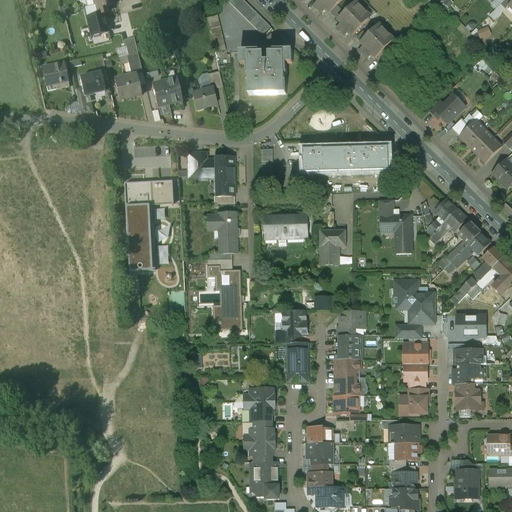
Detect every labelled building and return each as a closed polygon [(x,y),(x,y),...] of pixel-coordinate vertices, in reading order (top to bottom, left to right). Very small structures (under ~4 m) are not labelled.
[(92,0),(94,7),(96,16),(103,14),(108,13),(107,7),(114,5),(112,0),(92,0)] [(271,28),(242,0),(232,0),(229,3),(263,36),(271,28)] [(317,0),(319,2),(315,5),(314,6),(315,6),(314,7),(316,10),(317,9),(322,14),(323,13),(326,10),(330,13),(343,0),(317,0)] [(511,0),(506,0),(501,6),(505,11),(508,8),(508,7),(511,3),(511,0)] [(354,5),(338,21),(341,25),(338,28),(337,29),(336,30),(339,32),(340,31),(345,37),(346,36),(349,33),(353,36),(369,20),(365,17),(367,14),(360,7),(358,9),(354,5)] [(94,7),(84,9),(87,18),(96,16),(94,7)] [(87,18),(89,28),(90,28),(92,37),(107,33),(104,21),(105,21),(103,14),(96,16),(87,18)] [(227,51),(218,17),(207,20),(216,54),(227,51)] [(483,40),(493,35),(490,27),(479,32),(483,40)] [(377,28),(361,44),(364,47),(361,51),(360,51),(360,52),(359,53),(362,55),(363,54),(368,59),(369,59),(368,59),(372,55),(376,59),(392,43),(388,40),(390,37),(382,30),(380,32),(377,28)] [(138,54),(134,39),(124,41),(128,57),(130,56),(138,54)] [(270,60),(264,60),(264,55),(260,55),(260,52),(241,53),(241,66),(247,65),(248,76),(249,76),(250,84),(248,84),(249,97),(287,96),(287,83),(286,83),(285,75),(287,75),(287,65),(293,65),(293,52),(274,52),(274,54),(270,55),(270,60)] [(138,54),(130,56),(134,73),(142,71),(138,54)] [(480,73),(488,65),(485,61),(476,69),(480,73)] [(63,64),(42,69),(46,88),(60,84),(61,90),(69,88),(63,64)] [(100,73),(79,78),(82,89),(84,97),(104,93),(100,73)] [(220,73),(213,75),(216,90),(224,88),(220,73)] [(136,75),(114,80),(119,102),(120,101),(119,96),(127,94),(127,97),(139,94),(139,97),(141,96),(136,75)] [(176,80),(163,83),(169,106),(181,103),(176,80)] [(163,83),(152,86),(157,109),(169,106),(163,83)] [(82,89),(75,91),(78,104),(79,106),(86,105),(84,97),(82,89)] [(214,90),(192,95),(196,111),(218,106),(214,90)] [(444,106),(436,114),(437,115),(447,125),(465,108),(453,95),(452,96),(454,97),(444,106)] [(440,102),(430,112),(435,118),(437,115),(436,114),(444,106),(440,102)] [(78,104),(67,106),(66,113),(81,115),(79,106),(78,104)] [(462,120),(452,130),(456,134),(466,124),(462,120)] [(460,138),(459,139),(464,144),(465,143),(469,147),(485,131),(476,122),(470,128),(460,138)] [(466,124),(456,134),(460,138),(470,128),(466,124)] [(485,131),(469,147),(472,151),(476,156),(493,140),(485,131)] [(493,140),(476,156),(477,156),(481,159),(480,160),(485,165),(502,149),(493,140)] [(390,148),(303,151),(303,167),(303,175),(391,173),(390,148)] [(273,151),(261,151),(261,163),(273,163),(273,151)] [(214,162),(207,162),(206,155),(188,155),(188,180),(217,180),(217,198),(235,198),(234,159),(214,159),(214,162)] [(511,166),(506,161),(492,175),(493,175),(493,174),(501,182),(500,183),(501,183),(508,190),(507,190),(508,190),(511,186),(511,166)] [(274,191),(273,163),(261,163),(262,191),(274,191)] [(303,167),(292,167),(292,190),(304,190),(303,175),(303,167)] [(171,185),(136,187),(136,184),(124,185),(128,273),(152,272),(148,206),(173,205),(172,182),(171,182),(171,185)] [(332,195),(314,196),(314,208),(332,208),(332,195)] [(235,198),(217,198),(214,198),(215,206),(235,205),(235,198)] [(393,201),(380,202),(380,230),(381,230),(382,230),(381,230),(380,218),(380,212),(393,211),(393,201)] [(447,202),(436,213),(439,216),(446,223),(457,211),(447,202)] [(426,203),(421,207),(423,217),(430,216),(429,213),(426,204),(427,204),(426,203)] [(442,226),(429,240),(435,246),(452,229),(455,233),(467,221),(457,211),(457,212),(457,211),(446,223),(442,226)] [(238,214),(218,214),(218,216),(208,216),(208,230),(221,229),(222,239),(219,239),(219,255),(219,256),(232,255),(239,255),(238,214)] [(308,215),(264,216),(265,240),(308,239),(308,215)] [(446,223),(439,216),(437,221),(442,226),(446,223)] [(394,218),(380,218),(381,230),(399,229),(400,245),(396,245),(397,255),(411,255),(411,218),(394,218)] [(437,221),(425,233),(426,242),(429,240),(442,226),(437,221)] [(470,224),(459,236),(465,242),(469,246),(481,235),(470,224)] [(346,232),(320,232),(320,248),(339,248),(346,248),(346,232)] [(490,245),(481,235),(469,246),(472,250),(479,256),(490,245)] [(465,242),(447,260),(451,264),(469,246),(465,242)] [(469,246),(451,264),(456,269),(471,255),(469,253),(472,250),(469,246)] [(339,248),(320,248),(320,267),(339,267),(339,248)] [(494,248),(482,259),(489,266),(493,269),(504,258),(494,248)] [(511,283),(511,265),(504,258),(493,269),(497,273),(502,279),(509,286),(510,285),(511,283)] [(209,262),(208,262),(208,268),(220,268),(220,273),(232,272),(233,272),(232,261),(209,262)] [(485,269),(484,267),(475,276),(478,280),(480,282),(484,279),(493,269),(489,266),(485,269)] [(232,272),(220,273),(220,268),(208,268),(208,279),(216,279),(216,292),(197,292),(198,309),(213,308),(214,332),(243,331),(243,320),(242,312),(242,304),(241,305),(240,298),(241,298),(241,272),(233,272),(232,272)] [(493,269),(484,279),(489,284),(494,278),(493,277),(497,273),(493,269)] [(471,279),(450,301),(456,306),(468,294),(477,285),(474,282),(472,279),(471,279)] [(480,282),(477,285),(482,290),(489,284),(484,279),(480,282)] [(502,279),(493,288),(501,296),(511,287),(510,285),(509,286),(502,279)] [(434,295),(418,295),(418,291),(419,291),(419,282),(395,282),(395,291),(395,298),(392,298),(392,306),(411,306),(411,317),(410,317),(410,325),(418,325),(420,323),(421,323),(422,323),(424,323),(425,323),(427,323),(428,322),(429,321),(430,319),(434,320),(434,295)] [(482,290),(477,285),(468,294),(473,300),(482,290)] [(186,309),(185,291),(170,292),(171,310),(186,309)] [(337,311),(336,296),(316,297),(317,312),(337,311)] [(501,315),(498,312),(492,318),(494,327),(498,325),(504,327),(507,317),(501,315)] [(306,325),(306,313),(284,314),(284,324),(284,335),(284,338),(297,338),(306,337),(306,336),(307,336),(307,325),(306,325)] [(364,313),(341,313),(341,329),(338,329),(338,337),(354,337),(354,330),(359,330),(359,325),(364,325),(364,313)] [(284,314),(275,314),(275,315),(276,315),(276,324),(284,324),(284,314)] [(473,314),(456,314),(457,338),(473,338),(473,314)] [(489,314),(473,314),(473,338),(489,337),(489,314)] [(421,340),(421,328),(397,328),(397,340),(409,340),(421,340)] [(284,335),(277,335),(277,345),(284,345),(288,345),(297,345),(297,338),(284,338),(284,335)] [(354,337),(338,337),(338,344),(335,344),(335,350),(338,350),(339,356),(336,356),(336,362),(360,362),(363,361),(363,337),(355,337),(354,337)] [(421,340),(409,340),(409,346),(427,346),(427,348),(427,340),(421,340)] [(427,346),(409,346),(409,356),(405,356),(405,366),(427,366),(427,360),(430,360),(430,352),(427,352),(427,348),(427,346)] [(308,351),(288,351),(289,375),(293,375),(303,375),(308,375),(308,351)] [(463,352),(457,352),(457,366),(479,365),(479,366),(486,366),(486,358),(482,358),(482,351),(472,352),(463,352)] [(360,362),(336,362),(336,374),(342,374),(343,380),(356,380),(356,374),(361,374),(360,362)] [(479,365),(457,366),(457,377),(457,380),(473,380),(482,380),(482,371),(479,371),(479,366),(479,365)] [(427,366),(405,366),(405,371),(401,375),(405,378),(405,383),(409,383),(425,383),(427,383),(427,366)] [(473,380),(457,380),(457,377),(453,377),(454,386),(458,386),(474,386),(474,385),(473,380)] [(356,380),(343,380),(343,386),(336,386),(336,398),(359,398),(361,397),(361,385),(356,386),(356,380)] [(474,386),(458,386),(458,394),(474,394),(474,386)] [(254,390),(250,390),(250,397),(244,397),(244,404),(276,404),(276,397),(274,397),(274,390),(254,390)] [(428,398),(427,390),(426,390),(410,390),(410,398),(428,398)] [(458,394),(457,394),(457,406),(458,406),(458,411),(471,411),(473,413),(476,413),(477,411),(478,411),(478,404),(481,405),(481,394),(474,394),(458,394)] [(359,398),(336,398),(336,417),(348,416),(348,414),(359,414),(359,398)] [(410,398),(410,400),(400,401),(401,414),(410,414),(410,418),(420,418),(420,416),(428,416),(428,398),(410,398)] [(276,411),(276,404),(244,404),(244,411),(250,411),(250,418),(254,418),(272,417),(274,417),(274,411),(276,411)] [(351,422),(336,422),(336,430),(354,430),(354,422),(351,422)] [(400,422),(382,422),(382,429),(384,431),(390,431),(390,428),(400,428),(400,422)] [(324,430),(324,428),(310,428),(310,438),(308,438),(308,445),(332,445),(332,444),(332,430),(324,430)] [(400,428),(390,428),(390,431),(391,431),(391,432),(393,434),(393,439),(391,441),(391,444),(390,444),(390,445),(396,445),(418,445),(418,428),(400,428)] [(244,437),(244,444),(276,444),(276,437),(274,437),(274,430),(272,430),(254,430),(250,430),(250,437),(244,437)] [(509,438),(489,438),(489,440),(487,440),(485,442),(485,445),(487,447),(489,447),(489,454),(501,454),(503,455),(505,455),(507,454),(509,454),(509,447),(509,438)] [(276,444),(244,444),(244,451),(250,451),(250,458),(254,458),(272,458),(274,458),(274,451),(276,451),(276,444)] [(332,445),(308,445),(309,460),(313,460),(332,460),(332,445)] [(418,445),(396,445),(396,461),(396,462),(406,462),(418,461),(418,445)] [(472,465),(468,462),(461,462),(462,472),(476,471),(476,466),(472,465)] [(278,464),(252,464),(252,476),(279,476),(279,470),(277,470),(277,465),(278,465),(278,464)] [(462,472),(458,472),(458,484),(456,484),(456,497),(463,497),(463,498),(466,501),(470,501),(473,498),(473,495),(478,495),(478,480),(476,480),(476,471),(462,472)] [(511,471),(489,471),(489,488),(498,488),(498,491),(506,490),(506,488),(511,487),(511,471)] [(313,474),(309,474),(309,489),(325,489),(332,488),(332,474),(313,474)] [(416,474),(396,474),(396,475),(396,490),(414,490),(414,485),(417,485),(417,483),(418,482),(418,480),(418,478),(417,477),(417,474),(416,474)] [(279,476),(252,476),(252,488),(277,488),(277,483),(279,483),(279,476)] [(279,501),(279,488),(277,488),(252,488),(252,495),(254,495),(255,496),(256,497),(257,499),(267,499),(267,501),(279,501)] [(332,488),(325,489),(326,495),(320,495),(320,496),(317,496),(317,506),(320,508),(328,508),(328,510),(329,511),(334,511),(336,510),(336,508),(344,508),(344,497),(346,495),(346,488),(332,488)] [(396,490),(384,490),(384,491),(394,491),(394,500),(391,500),(391,508),(401,508),(401,511),(409,511),(409,510),(418,510),(418,490),(414,490),(396,490)]
